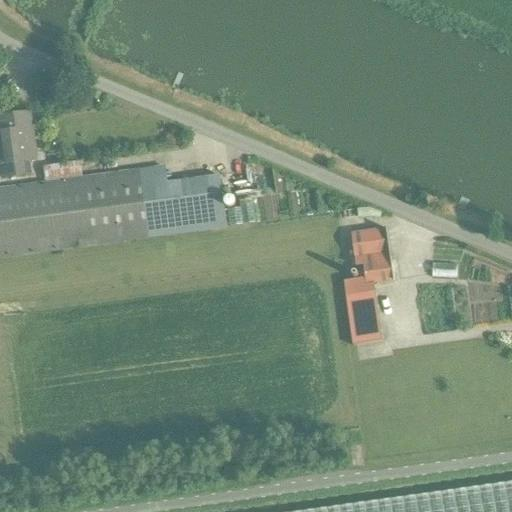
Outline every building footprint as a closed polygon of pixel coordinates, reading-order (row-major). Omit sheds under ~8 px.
[(29,162),(36,161),(29,113),(0,117),(0,131),(2,143),(0,143),(0,152),(3,153),(5,165),(0,166),(2,179),(31,175),(29,162)] [(82,179),(80,165),(80,162),(42,167),(45,184),(0,189),(0,258),(226,227),(219,177),(167,184),(164,168),(82,179)] [(393,282),(389,259),(389,254),(390,254),(386,230),(351,236),(356,267),(363,266),(364,279),(345,282),(347,298),(346,298),(353,346),(383,342),(374,284),(393,282)] [(456,278),(457,266),(433,265),(432,277),(456,278)] [(511,511),(511,482),(298,511),(511,511)]
